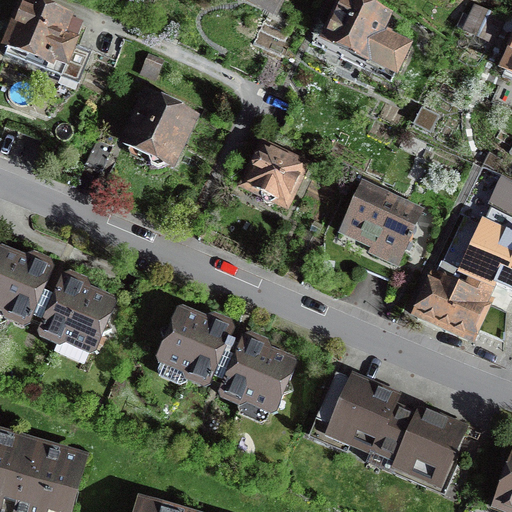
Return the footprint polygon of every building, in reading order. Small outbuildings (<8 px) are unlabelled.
[(74,46),(82,24),(18,0),(11,20),(17,22),(4,55),(78,83),(90,53),(74,46)] [(312,44),(392,82),(409,48),(390,39),(398,23),(350,0),(344,0),(331,28),(322,24),(312,44)] [(475,9),(466,28),(494,41),(503,21),(475,9)] [(511,80),(511,53),(502,76),(511,80)] [(156,78),(162,62),(150,57),(143,73),(156,78)] [(280,64),(267,58),(258,79),(271,85),(280,64)] [(136,157),(142,161),(150,160),(151,166),(158,169),(164,166),(167,160),(170,162),(191,119),(175,112),(179,105),(166,99),(163,106),(147,99),(127,142),(140,148),(136,157)] [(329,121),(294,105),(282,132),(316,149),(329,121)] [(435,117),(422,111),(416,124),(429,130),(435,117)] [(98,138),(86,164),(102,171),(114,146),(98,138)] [(270,205),(276,202),(286,206),(305,167),(263,147),(244,187),(261,195),(262,200),(265,204),(270,205)] [(472,275),(494,285),(511,293),(511,182),(483,168),(461,214),(465,216),(444,263),(448,265),(463,271),(472,275)] [(372,253),(374,254),(394,263),(397,264),(408,240),(411,241),(413,237),(410,236),(403,233),(406,226),(414,227),(421,213),(363,186),(341,233),(343,234),(346,227),(377,241),(372,253)] [(410,236),(414,227),(406,226),(403,233),(410,236)] [(296,254),(311,260),(321,238),(306,231),(296,254)] [(38,321),(49,296),(43,293),(51,273),(48,264),(34,259),(25,262),(2,252),(0,252),(0,325),(6,323),(8,318),(24,325),(30,322),(32,319),(38,321)] [(444,263),(439,274),(443,276),(448,265),(444,263)] [(448,327),(470,337),(494,285),(472,275),(463,271),(448,265),(443,276),(439,274),(436,280),(435,279),(417,319),(446,332),(448,327)] [(49,296),(38,321),(44,324),(41,331),(43,337),(59,344),(57,349),(60,355),(79,363),(86,361),(90,352),(97,349),(102,336),(112,332),(108,322),(114,309),(111,302),(88,293),(84,284),(70,278),(62,281),(54,298),(49,296)] [(159,356),(162,362),(158,371),(160,378),(180,386),(187,384),(188,379),(204,386),(211,383),(213,379),(218,382),(229,357),(235,343),(229,341),(232,334),(228,325),(215,319),(206,323),(183,313),(176,316),(170,329),(161,333),(165,342),(159,356)] [(235,360),(229,357),(218,382),(224,384),(221,391),(224,398),(240,405),(238,409),(240,416),(260,424),(267,422),(271,412),(277,410),(294,370),(292,363),(268,353),(265,344),(251,339),(242,342),(235,360)] [(330,387),(315,422),(309,436),(348,452),(352,441),(353,438),(334,430),(337,424),(349,395),(355,380),(336,372),(330,387)] [(355,380),(349,395),(337,424),(334,430),(353,438),(352,441),(374,451),(394,403),(396,398),(355,380)] [(394,403),(374,451),(368,465),(395,476),(397,470),(428,483),(426,489),(445,497),(450,483),(458,462),(449,458),(461,430),(420,412),(414,426),(390,416),(395,403),(394,403)] [(67,511),(82,461),(44,450),(38,470),(34,469),(35,466),(13,460),(18,443),(0,437),(0,511),(67,511)] [(511,466),(498,506),(511,510),(511,466)]
